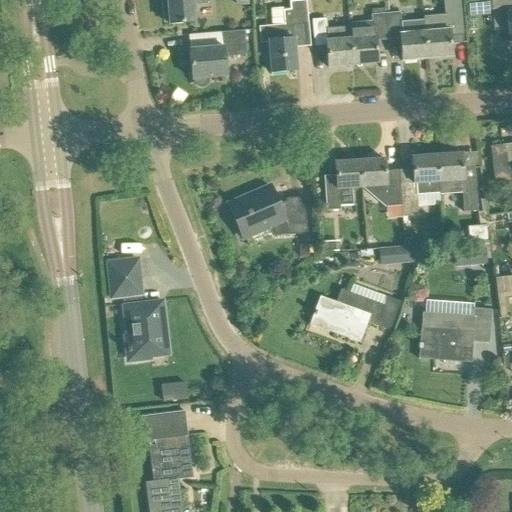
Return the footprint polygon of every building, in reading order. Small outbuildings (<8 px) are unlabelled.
[(164,23),(168,23),(168,26),(194,24),(193,7),(207,6),(206,0),(165,0),(167,8),(162,9),(164,23)] [(511,0),(492,0),(490,1),(493,32),(507,30),(508,42),(511,41),(511,0)] [(261,44),(267,43),(270,74),(296,72),(294,49),(307,48),(303,2),(289,3),(289,10),(282,11),(283,28),(278,29),(277,27),(260,29),(261,44)] [(424,21),(423,21),(424,34),(426,61),(451,58),(449,36),(461,35),(458,9),(445,10),(446,32),(425,33),(424,21)] [(399,14),(385,15),(387,40),(399,39),(402,63),(426,61),(424,34),(423,21),(400,23),(399,14)] [(370,16),(371,22),(348,24),(349,27),(352,67),(376,65),(374,41),(387,40),(385,15),(370,16)] [(328,69),(352,67),(349,27),(326,29),(325,20),(311,21),(314,48),(326,47),(328,69)] [(221,48),(189,51),(191,81),(193,81),(193,84),(195,87),(198,88),(201,89),(204,88),(207,86),(208,83),(208,79),(225,78),(224,68),(223,58),(245,56),(243,32),(221,34),(222,48),(221,48)] [(511,190),(511,145),(485,148),(489,184),(490,184),(490,182),(505,180),(506,191),(511,190)] [(461,194),(462,203),(463,214),(476,213),(474,176),(462,177),(460,154),(436,156),(439,196),(461,194)] [(439,196),(436,156),(411,158),(413,181),(399,182),(401,207),(402,218),(419,217),(417,197),(439,196)] [(401,207),(399,182),(385,183),(383,160),(359,161),(361,189),(362,188),(385,208),(401,207)] [(352,189),(361,189),(359,161),(334,163),(335,178),(323,178),(326,212),(340,211),(339,208),(353,206),(352,189)] [(273,238),(306,235),(303,199),(286,200),(286,202),(277,206),(269,188),(227,206),(229,210),(228,213),(231,221),(234,222),(241,239),(268,228),(273,238)] [(467,228),(468,243),(486,241),(485,227),(467,228)] [(324,243),(325,254),(339,253),(338,242),(324,243)] [(298,246),(299,260),(308,259),(307,245),(298,246)] [(420,249),(393,251),(394,265),(415,264),(420,249)] [(469,250),(470,267),(478,267),(486,266),(484,249),(469,250)] [(137,261),(107,264),(111,299),(122,298),(123,308),(142,305),(141,296),(137,261)] [(506,278),(495,279),(497,296),(507,295),(506,278)] [(313,316),(309,326),(359,344),(366,324),(376,327),(390,332),(400,303),(387,298),(384,307),(340,291),(335,304),(319,298),(314,312),(313,312),(311,315),(313,316)] [(142,305),(123,308),(129,361),(132,360),(132,363),(145,362),(145,359),(150,358),(150,352),(167,350),(161,303),(142,305)] [(422,314),(420,331),(418,360),(470,364),(472,343),(487,344),(490,312),(473,310),(472,319),(422,314)] [(184,413),(137,418),(139,442),(147,441),(153,483),(144,484),(147,503),(147,511),(181,511),(180,499),(178,481),(186,480),(185,470),(191,469),(185,419),(184,413)]
